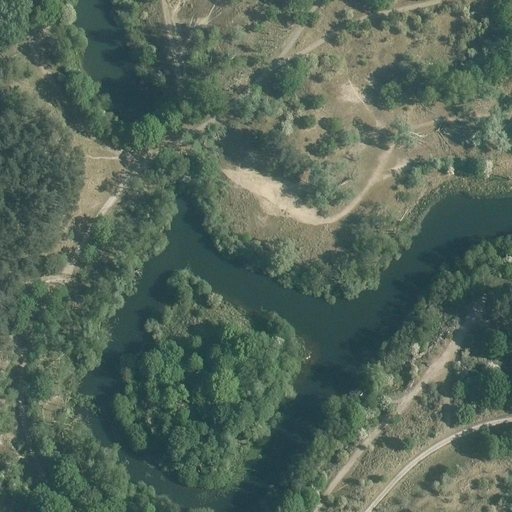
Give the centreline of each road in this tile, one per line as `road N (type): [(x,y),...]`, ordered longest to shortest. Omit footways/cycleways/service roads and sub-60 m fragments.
road 1 (track): [(275,63),(356,21),(431,0)]
road 2 (track): [(163,150),(275,63)]
